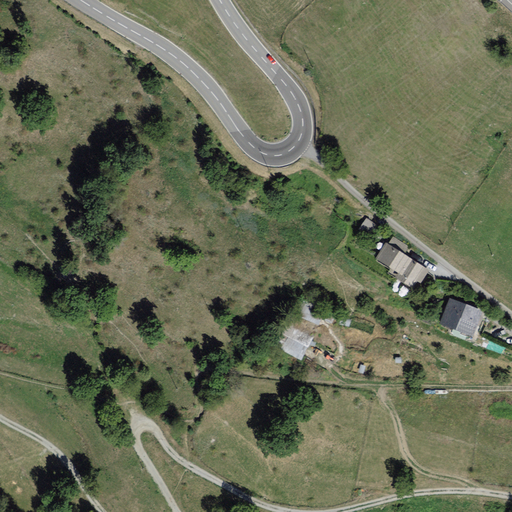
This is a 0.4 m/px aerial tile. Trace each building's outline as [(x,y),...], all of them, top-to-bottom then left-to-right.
[(367,220),(361,228),(369,234),(375,226),(367,220)] [(416,270),(380,247),(367,263),(388,277),(387,279),(402,289),(416,270)] [(320,309),(294,298),(287,316),(313,326),(320,309)] [(433,324),(467,337),(476,314),(442,301),(433,324)] [(430,322),(433,313),(421,309),(418,318),(430,322)] [(302,357),(313,334),(291,324),(281,348),(302,357)]
